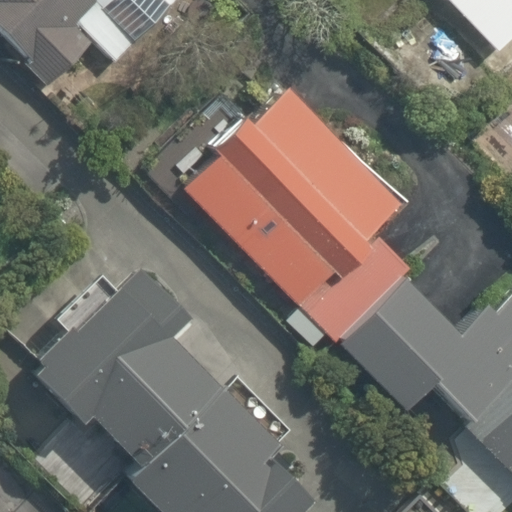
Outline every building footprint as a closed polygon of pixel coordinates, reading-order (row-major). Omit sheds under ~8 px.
[(0,0),(0,56),(40,97),(86,51),(114,79),(193,0),(0,0)] [(511,0),(436,0),(488,58),(511,36),(511,0)] [(262,117),(178,198),(324,350),(401,276),(361,235),(392,205),(244,52),(221,74),(262,117)] [(124,476),(115,485),(139,511),(303,511),(264,468),(278,455),(170,336),(185,322),(137,269),(95,307),(65,274),(2,331),(30,362),(14,377),(70,439),(81,428),(124,476)] [(392,420),(420,394),(511,489),(511,284),(458,336),(401,276),(324,350),(392,420)]
